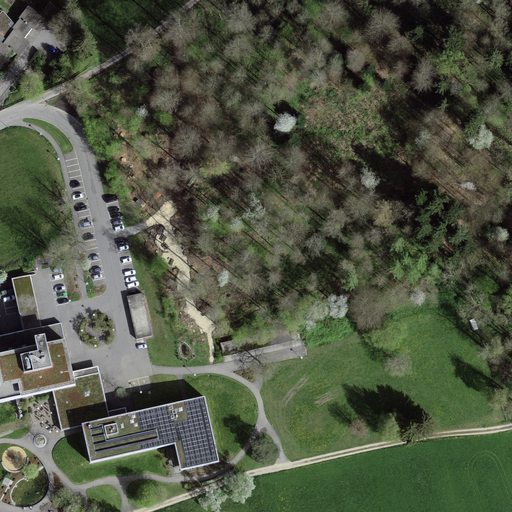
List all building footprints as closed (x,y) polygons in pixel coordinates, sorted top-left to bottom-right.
[(50,4),(43,14),(49,18),(46,22),(59,32),(69,19),(50,4)] [(11,49),(15,52),(25,40),(23,39),(40,18),(29,8),(12,31),(7,25),(10,22),(3,14),(0,15),(0,68),(9,58),(6,56),(11,49)] [(12,279),(24,331),(41,327),(30,275),(12,279)] [(142,296),(127,299),(136,340),(150,337),(142,296)] [(24,331),(0,336),(0,402),(53,390),(75,385),(72,372),(61,323),(41,327),(24,331)] [(220,344),(222,357),(291,343),(288,329),(220,344)] [(82,425),(110,419),(98,366),(80,370),(72,372),(75,385),(53,390),(62,430),(82,425)] [(179,462),(196,458),(197,467),(219,462),(204,398),(110,419),(82,425),(90,463),(175,444),(179,462)]
